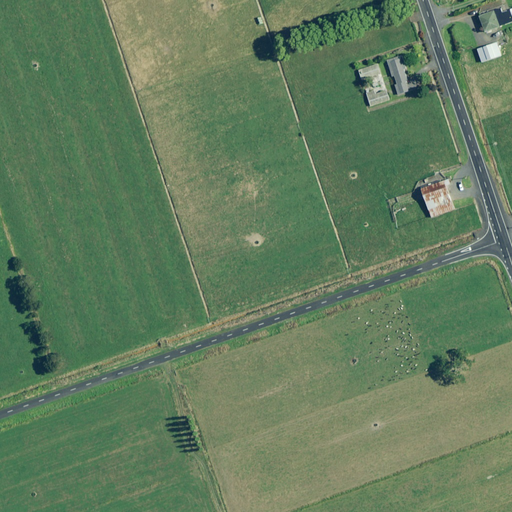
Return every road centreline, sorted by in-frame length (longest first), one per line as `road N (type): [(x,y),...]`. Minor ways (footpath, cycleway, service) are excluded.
road 1 (unclassified): [(0,415),(504,240)]
road 2 (secondary): [(504,240),(423,0)]
